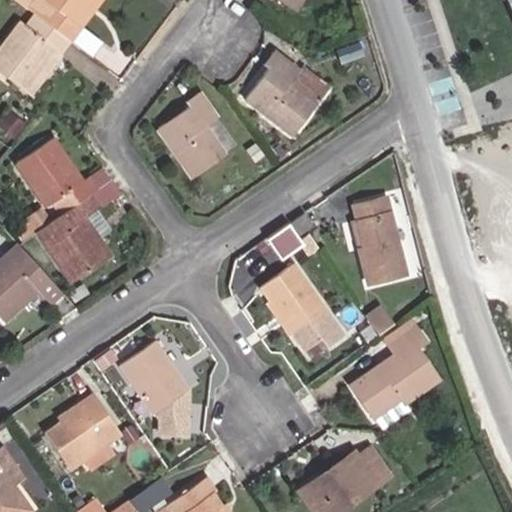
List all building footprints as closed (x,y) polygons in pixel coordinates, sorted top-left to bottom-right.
[(79,29),(72,24),(90,0),(13,0),(33,15),(70,42),(79,29)] [(90,0),(72,24),(79,29),(100,0),(90,0)] [(279,0),(294,10),(301,0),(279,0)] [(0,45),(0,74),(31,96),(70,42),(33,15),(26,26),(18,20),(0,45)] [(291,136),(317,104),(288,81),(298,69),(273,50),(262,64),(268,68),(243,100),(291,136)] [(317,104),(329,88),(300,66),(298,69),(288,81),(317,104)] [(190,179),(224,155),(203,127),(216,117),(197,91),(184,100),(187,105),(155,129),(190,179)] [(0,133),(8,140),(21,124),(6,110),(0,117),(0,133)] [(87,177),(81,182),(51,137),(14,163),(44,207),(50,203),(58,214),(89,194),(96,190),(87,177)] [(69,284),(109,257),(82,218),(98,207),(89,194),(58,214),(34,231),(69,284)] [(366,285),(405,275),(386,197),(352,206),(356,222),(363,252),(358,253),(366,285)] [(298,235),(313,225),(304,212),(289,222),(298,235)] [(410,272),(420,270),(408,219),(397,221),(410,272)] [(358,253),(363,252),(356,222),(350,223),(358,253)] [(302,245),(299,240),(288,224),(265,239),(280,260),(302,245)] [(316,247),(307,235),(299,240),(302,245),(308,253),(316,247)] [(49,305),(61,293),(16,243),(0,257),(0,322),(5,328),(23,311),(20,307),(37,292),(49,305)] [(341,337),(292,264),(258,288),(303,351),(319,340),(324,349),(341,337)] [(390,328),(378,311),(365,320),(376,337),(390,328)] [(425,342),(410,321),(382,340),(396,360),(391,363),(394,367),(384,374),(377,365),(348,385),(385,438),(413,418),(403,404),(438,380),(416,348),(425,342)] [(185,437),(186,389),(153,341),(117,365),(150,414),(155,411),(159,416),(159,436),(185,437)] [(120,436),(91,394),(54,419),(57,423),(43,433),(68,470),(81,461),(107,444),(120,436)] [(81,461),(89,471),(114,455),(107,444),(81,461)] [(3,446),(0,447),(0,511),(28,511),(30,511),(9,480),(16,475),(19,478),(23,475),(3,446)] [(310,511),(339,511),(390,478),(369,447),(356,456),(353,451),(320,474),(323,477),(298,494),(310,511)] [(130,493),(138,509),(171,493),(164,477),(130,493)] [(223,511),(212,494),(214,492),(205,477),(153,511),(223,511)] [(91,511),(101,511),(92,498),(85,503),(91,511)] [(91,511),(85,503),(72,511),(91,511)]
